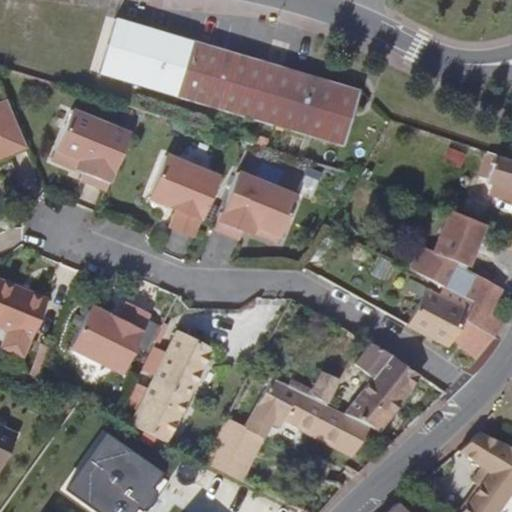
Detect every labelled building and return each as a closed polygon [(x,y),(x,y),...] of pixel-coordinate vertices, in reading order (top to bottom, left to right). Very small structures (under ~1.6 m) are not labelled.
[(119,21),(98,16),(90,43),(109,48),(108,53),(96,49),(90,71),(238,115),(344,147),(360,93),(119,21)] [(0,57),(29,62),(34,31),(0,25),(0,57)] [(0,157),(25,147),(6,102),(0,104),(0,157)] [(98,209),(121,152),(62,127),(46,168),(79,183),(76,191),(73,199),(98,209)] [(511,160),(486,151),(478,176),(487,179),(486,183),(511,190),(511,160)] [(194,236),(218,177),(165,155),(149,193),(177,205),(175,210),(169,227),(194,236)] [(42,177),(76,191),(79,183),(46,168),(42,177)] [(239,240),(242,232),(245,223),(279,237),(297,196),(237,172),(214,229),(239,240)] [(147,198),(175,210),(177,205),(149,193),(147,198)] [(483,225),(449,211),(433,253),(467,266),(483,225)] [(276,246),(279,237),(245,223),(242,232),(276,246)] [(501,329),(505,321),(490,313),(502,289),(455,264),(444,287),(473,301),(468,311),(463,320),(474,326),(494,337),(501,329)] [(0,329),(30,341),(46,300),(0,280),(0,329)] [(449,348),(453,341),(477,357),(494,337),(474,326),(463,320),(468,311),(425,289),(406,326),(449,348)] [(114,325),(87,311),(69,349),(121,375),(150,317),(125,304),(117,320),(114,325)] [(90,306),(87,311),(114,325),(117,320),(90,306)] [(129,425),(166,443),(213,349),(176,331),(147,389),(137,384),(127,405),(136,410),(129,425)] [(344,414),(368,427),(379,432),(420,376),(392,356),(369,343),(353,363),(372,379),(344,414)] [(308,397),(325,405),(338,380),(320,372),(308,397)] [(308,397),(271,378),(244,429),(264,439),(271,425),(279,429),(284,420),(354,456),(368,427),(344,414),(325,405),(308,397)] [(244,429),(226,420),(205,463),(243,482),(264,439),(244,429)] [(0,465),(15,435),(0,427),(0,465)] [(477,432),(458,451),(480,468),(468,483),(476,490),(459,511),(498,511),(511,492),(511,447),(481,434),(477,432)] [(66,488),(99,511),(128,511),(134,505),(136,507),(138,504),(136,502),(144,491),(146,493),(148,490),(146,488),(157,473),(104,435),(66,488)] [(187,440),(185,440),(183,440),(181,441),(180,443),(180,446),(181,448),(181,450),(183,451),(186,451),(188,450),(190,449),(191,447),(191,444),(191,442),(189,441),(187,440)] [(450,511),(459,511),(476,490),(468,483),(449,511),(450,511)] [(406,511),(397,502),(385,511),(406,511)]
